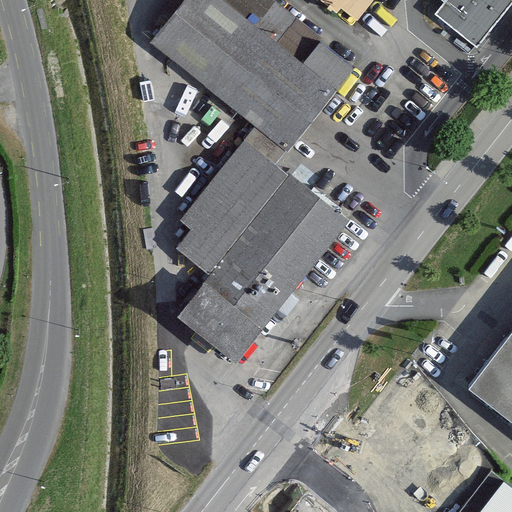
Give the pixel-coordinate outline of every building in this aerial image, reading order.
[(184,0),(152,42),(256,124),(286,148),(352,65),(319,38),(301,61),(224,0),(184,0)] [(224,0),(301,61),(319,38),(270,0),(224,0)] [(369,0),(321,0),(334,10),(339,4),(355,17),(369,0)] [(445,0),(446,0),(437,11),(476,43),(510,0),(445,0)] [(256,124),(244,139),(274,163),(286,148),(256,124)] [(274,163),(244,139),(182,216),(193,225),(178,244),(211,270),(179,311),(237,357),(346,220),(274,163)] [(511,329),(470,383),(511,415),(511,329)] [(511,511),(511,487),(491,470),(457,511),(511,511)]
